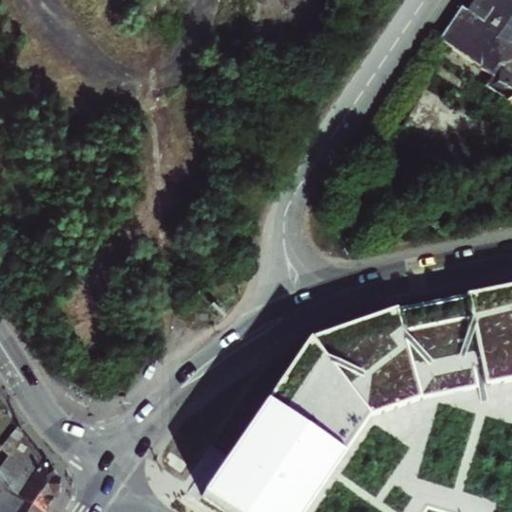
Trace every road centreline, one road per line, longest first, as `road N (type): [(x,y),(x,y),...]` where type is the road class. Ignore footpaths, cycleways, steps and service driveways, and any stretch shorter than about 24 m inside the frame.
road 1 (residential): [(302,309),(284,211),(423,0)]
road 2 (tertiary): [(109,474),(178,389),(302,309)]
road 3 (tertiary): [(302,309),(387,279),(511,254)]
road 4 (tertiary): [(0,344),(52,423),(109,474)]
